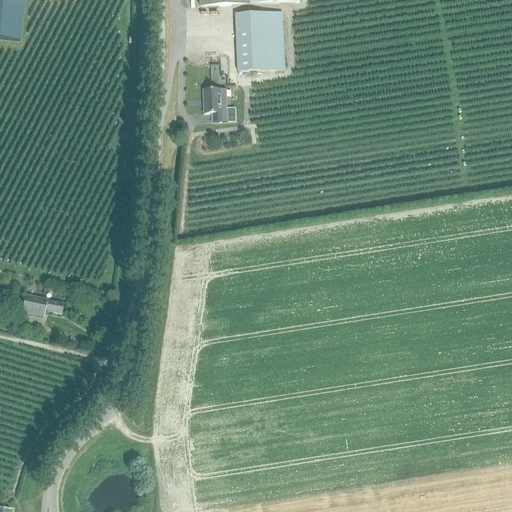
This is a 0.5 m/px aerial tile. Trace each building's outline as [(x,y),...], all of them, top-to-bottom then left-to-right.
[(0,0),(0,40),(20,42),(24,0),(0,0)] [(282,14),(266,15),(236,16),(238,74),(268,72),(284,72),(282,14)] [(217,62),(209,62),(209,77),(218,77),(217,62)] [(228,123),(226,91),(203,92),(204,116),(212,115),(213,124),(228,123)] [(46,301),(24,297),(21,314),(43,318),(44,313),(61,316),(63,306),(46,303),(46,301)]
